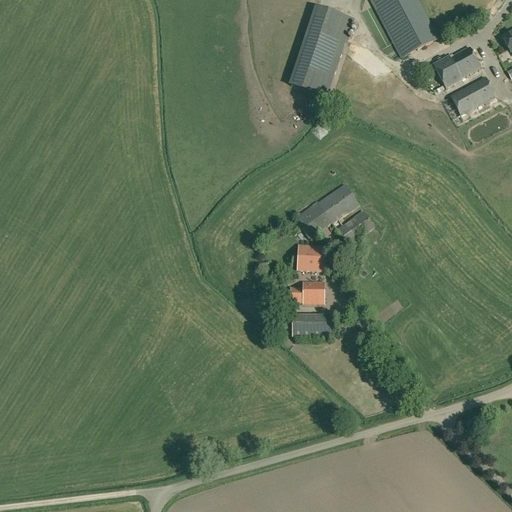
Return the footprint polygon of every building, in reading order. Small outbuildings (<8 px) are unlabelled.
[(370,0),(377,12),(399,0),(370,0)] [(416,0),(399,0),(377,12),(402,59),(438,40),(416,0)] [(317,7),(290,87),(326,99),(353,20),(317,7)] [(511,34),(510,35),(510,34),(502,38),(510,53),(511,52),(511,34)] [(470,49),(450,59),(461,80),(481,70),(470,49)] [(449,58),(433,66),(446,90),(462,82),(461,80),(450,59),(449,58)] [(486,69),(490,67),(486,59),(482,61),(486,69)] [(486,80),(451,99),(460,117),(496,98),(486,80)] [(511,123),(461,147),(472,171),(511,152),(511,123)] [(324,273),(325,248),(298,247),(297,273),(324,273)] [(324,306),(324,284),(303,284),(303,289),(291,289),(291,304),(303,304),(303,306),(324,306)] [(283,297),(267,285),(259,296),(275,308),(283,297)] [(284,318),(284,330),(292,330),(292,338),(333,339),(333,318),(284,318)] [(486,428),(488,434),(496,431),(493,425),(486,428)]
